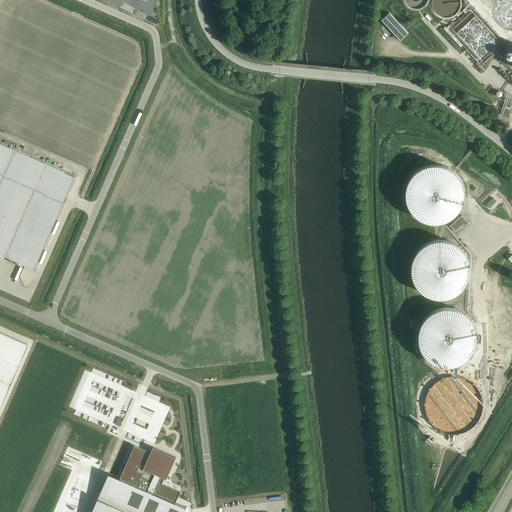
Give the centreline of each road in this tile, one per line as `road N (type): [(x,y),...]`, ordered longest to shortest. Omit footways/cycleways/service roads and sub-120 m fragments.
road 1 (track): [(358,85),(357,189),(392,511)]
road 2 (unclassified): [(83,0),(151,29),(159,64),(48,321)]
road 3 (unclassified): [(511,153),(417,87),(253,67),(227,56),(206,32),(196,0)]
road 4 (unclassified): [(48,321),(197,388),(211,511)]
